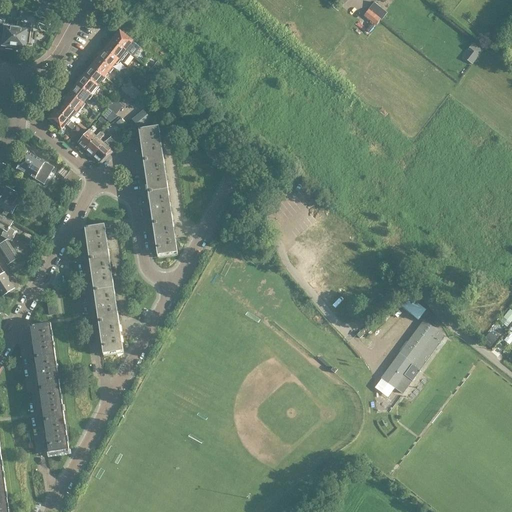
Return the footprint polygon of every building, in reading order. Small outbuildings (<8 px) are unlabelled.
[(382,20),(386,15),(387,13),(374,3),(363,16),(376,26),(381,19),(382,20)] [(55,15),(39,7),(37,13),(52,20),(55,15)] [(4,27),(2,36),(1,40),(4,41),(3,47),(5,47),(5,49),(14,51),(17,36),(18,30),(18,26),(9,25),(10,19),(0,17),(0,24),(4,25),(4,27)] [(51,22),(40,17),(37,23),(48,28),(51,22)] [(369,33),(374,26),(371,24),(367,29),(359,22),(356,25),(365,32),(365,31),(369,33)] [(17,36),(14,51),(23,53),(23,50),(26,51),(27,45),(30,46),(32,33),(18,30),(17,36)] [(113,40),(113,41),(127,53),(135,44),(120,32),(117,36),(115,36),(113,39),(113,40)] [(106,50),(120,62),(124,65),(131,56),(127,53),(113,41),(110,45),(108,45),(106,48),(106,49),(106,50)] [(468,60),(473,64),(485,49),(475,42),(469,49),(472,53),(468,60)] [(117,65),(120,62),(106,50),(103,54),(101,54),(99,56),(99,58),(99,59),(112,69),(115,64),(117,65)] [(92,67),(105,78),(105,77),(108,73),(110,74),(113,70),(112,69),(99,59),(96,63),(94,62),(92,65),(92,67)] [(161,79),(167,71),(168,71),(158,62),(151,71),(161,79)] [(97,86),(98,86),(101,82),(103,83),(106,79),(105,77),(105,78),(92,67),(89,71),(87,71),(85,74),(85,75),(85,76),(97,86)] [(78,84),(78,85),(92,96),(99,87),(98,86),(97,86),(85,76),(81,80),(80,80),(78,82),(78,84)] [(150,86),(146,82),(139,77),(133,85),(143,94),(150,86)] [(146,82),(150,86),(152,87),(155,83),(149,79),(146,82)] [(122,90),(133,99),(134,100),(141,93),(129,82),(122,90)] [(71,93),(83,104),(84,103),(87,99),(89,100),(92,96),(78,85),(74,89),(73,89),(71,91),(71,93)] [(122,90),(115,100),(123,107),(125,108),(133,99),(122,90)] [(76,112),(77,112),(80,108),(82,109),(85,105),(84,103),(83,104),(71,93),(67,97),(66,97),(64,100),(64,101),(64,102),(76,112)] [(123,107),(115,100),(113,98),(106,107),(116,115),(123,107)] [(56,110),(57,111),(69,121),(70,121),(73,116),(75,118),(78,114),(77,112),(76,112),(64,102),(61,105),(60,104),(56,110)] [(108,109),(103,116),(110,122),(117,117),(108,109)] [(132,119),(139,128),(140,128),(151,120),(143,110),(132,119)] [(50,119),(49,120),(50,121),(50,122),(52,123),(53,123),(57,126),(56,127),(60,129),(62,130),(66,125),(68,126),(71,122),(70,121),(69,121),(57,111),(54,114),(53,113),(49,118),(50,119)] [(121,120),(116,123),(121,129),(126,125),(121,120)] [(79,123),(77,126),(84,132),(86,129),(79,123)] [(85,150),(86,150),(97,138),(97,137),(93,134),(97,130),(94,126),(78,143),(82,147),(81,147),(85,151),(85,150)] [(139,129),(144,161),(164,159),(159,126),(140,129),(139,129)] [(76,142),(83,132),(77,127),(72,132),(75,134),(71,138),(76,142)] [(92,156),(93,157),(104,144),(101,141),(105,136),(101,133),(97,137),(97,138),(86,150),(89,154),(89,155),(91,156),(92,156)] [(104,144),(93,157),(97,160),(97,162),(98,163),(100,163),(114,152),(108,147),(114,141),(111,138),(106,142),(104,144)] [(23,162),(46,175),(51,167),(45,164),(45,163),(27,153),(23,162)] [(168,190),(164,159),(144,161),(149,193),(168,190)] [(23,162),(18,170),(35,180),(36,180),(42,183),(46,175),(23,162)] [(73,187),(81,179),(71,172),(65,180),(73,187)] [(15,194),(7,190),(2,199),(0,202),(0,207),(12,214),(20,200),(14,196),(15,194)] [(149,193),(153,225),(173,222),(168,190),(149,193)] [(0,245),(0,253),(8,266),(19,259),(10,246),(15,237),(13,236),(15,232),(10,229),(13,223),(0,215),(0,229),(4,232),(1,237),(8,241),(0,245)] [(178,254),(173,222),(153,225),(158,257),(178,254)] [(110,258),(105,226),(85,229),(90,260),(110,258)] [(114,289),(110,258),(90,260),(95,292),(114,289)] [(0,295),(2,298),(14,289),(4,274),(0,277),(0,295)] [(119,321),(114,289),(95,292),(99,323),(119,321)] [(418,321),(426,311),(405,296),(398,305),(418,321)] [(48,305),(49,308),(50,316),(57,315),(56,304),(48,305)] [(503,318),(504,319),(510,324),(511,321),(511,311),(510,309),(503,318)] [(439,325),(430,317),(427,321),(436,328),(439,325)] [(124,352),(119,321),(99,323),(104,355),(124,352)] [(395,389),(403,395),(445,338),(424,322),(382,379),(395,389)] [(51,325),(31,327),(36,359),(56,356),(51,325)] [(490,348),(491,346),(497,339),(490,332),(482,341),(490,348)] [(60,388),(56,356),(36,359),(41,390),(60,388)] [(41,390),(42,398),(45,422),(65,419),(60,388),(41,390)] [(70,451),(65,419),(45,422),(50,454),(70,451)] [(0,487),(0,511),(9,511),(6,486),(0,487)]
